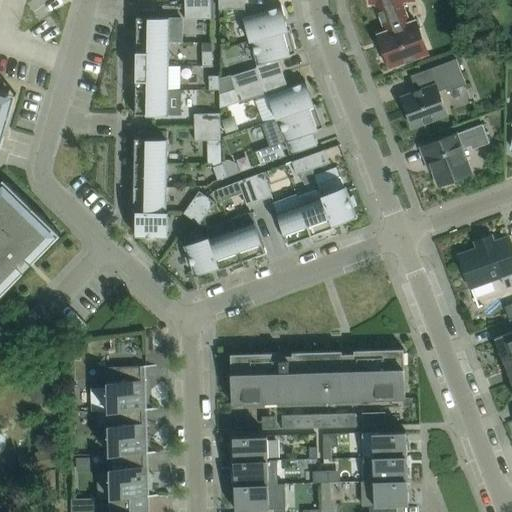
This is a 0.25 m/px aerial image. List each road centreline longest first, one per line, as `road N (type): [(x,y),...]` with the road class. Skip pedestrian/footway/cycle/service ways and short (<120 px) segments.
road 1 (unclassified): [(504,506),(400,237)]
road 2 (residential): [(86,0),(37,180),(107,244)]
road 3 (unclassified): [(400,237),(317,0)]
road 4 (residential): [(188,318),(400,237)]
road 5 (residential): [(194,511),(188,318)]
road 6 (residential): [(107,244),(20,334),(0,338)]
